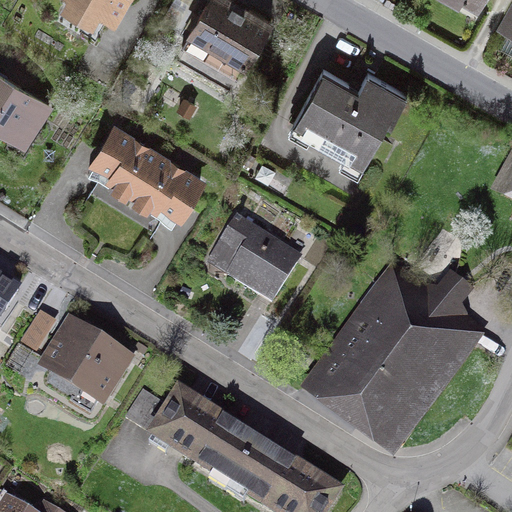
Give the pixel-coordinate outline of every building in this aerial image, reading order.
[(91,0),(94,1),(92,5),(112,16),(121,0),(91,0)] [(237,79),(271,22),(232,0),(208,0),(181,46),(237,79)] [(345,153),(364,164),(387,122),(382,118),(389,106),(398,112),(407,95),(368,73),(359,89),(323,69),(293,123),(312,134),(309,137),(343,157),(345,153)] [(33,126),(47,104),(0,74),(0,131),(11,139),(23,119),(33,126)] [(112,181),(133,194),(157,156),(115,129),(95,161),(116,174),(112,181)] [(186,173),(157,156),(133,194),(155,207),(159,201),(180,214),(200,182),(186,173)] [(233,266),(228,275),(272,302),(297,262),(276,249),(279,244),(237,217),(214,254),(233,266)] [(444,320),(468,289),(453,278),(430,309),(396,285),(321,387),(391,438),(466,337),(444,320)] [(0,306),(5,309),(17,290),(0,279),(0,306)] [(35,350),(52,323),(38,315),(21,341),(35,350)] [(73,325),(48,365),(100,398),(125,358),(73,325)] [(183,454),(232,484),(258,442),(179,392),(170,407),(143,390),(125,417),(183,454)] [(258,442),(232,484),(276,511),(324,511),(337,491),(258,442)] [(22,511),(7,502),(0,511),(56,511),(43,504),(38,511),(22,511)]
